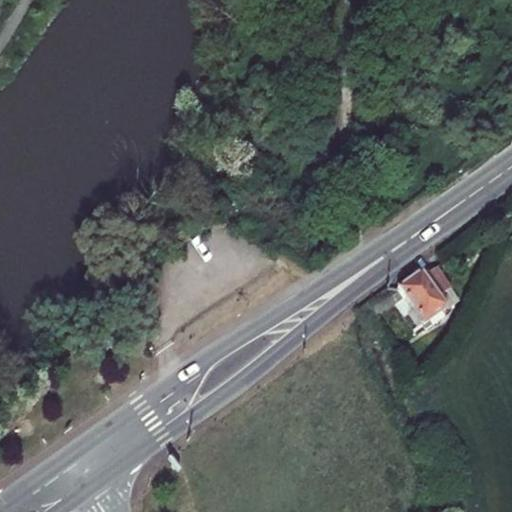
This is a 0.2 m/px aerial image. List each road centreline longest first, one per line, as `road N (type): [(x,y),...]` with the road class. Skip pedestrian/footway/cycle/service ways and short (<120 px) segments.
road 1 (secondary): [(88,489),(222,393),(443,214)]
road 2 (secondary): [(443,214),(261,322),(66,455)]
